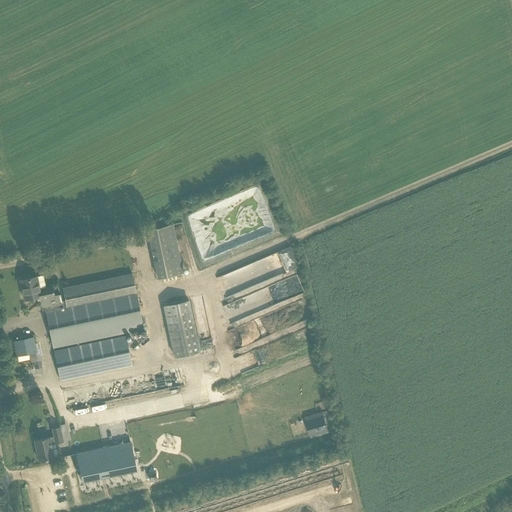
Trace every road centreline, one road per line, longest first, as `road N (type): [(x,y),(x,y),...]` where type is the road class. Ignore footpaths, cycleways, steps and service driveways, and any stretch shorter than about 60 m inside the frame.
road 1 (track): [(511,144),(149,299),(135,245),(0,265)]
road 2 (track): [(0,393),(149,366),(157,341),(149,299)]
